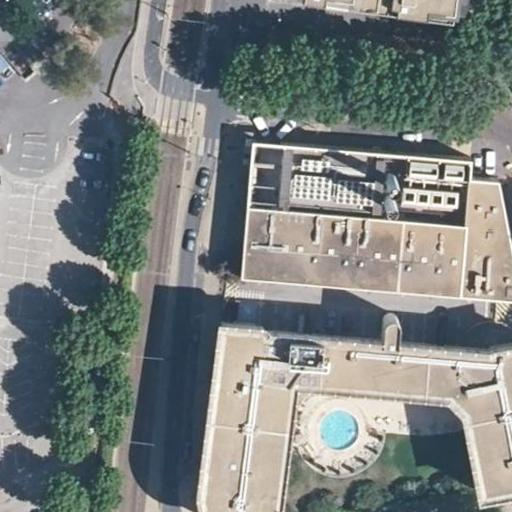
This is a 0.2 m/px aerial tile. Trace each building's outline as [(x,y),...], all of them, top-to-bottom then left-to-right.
[(368,0),(404,5),(470,14),(471,0),(368,0)] [(384,189),(387,148),(288,139),(281,200),(382,210),(384,189)] [(459,293),(484,295),(497,296),(511,297),(511,241),(500,178),(495,178),(470,176),(468,183),(401,176),(399,191),(399,199),(467,205),(465,221),(459,293)] [(241,273),(459,293),(465,221),(397,214),(382,213),(248,200),(241,273)] [(491,487),(495,486),(511,482),(511,336),(493,336),(490,338),(480,337),(463,336),(399,333),(400,311),(398,307),(395,305),(392,305),(388,305),(385,307),(384,309),(383,330),(381,332),(268,327),(269,321),(221,319),(221,324),(202,476),(202,489),(205,501),(210,511),(275,511),(284,455),(288,455),(289,454),(292,451),(297,419),(303,415),(308,410),(312,403),(314,392),(316,382),(453,389),(453,394),(454,397),(458,398),(463,399),(480,489),(491,487)]
